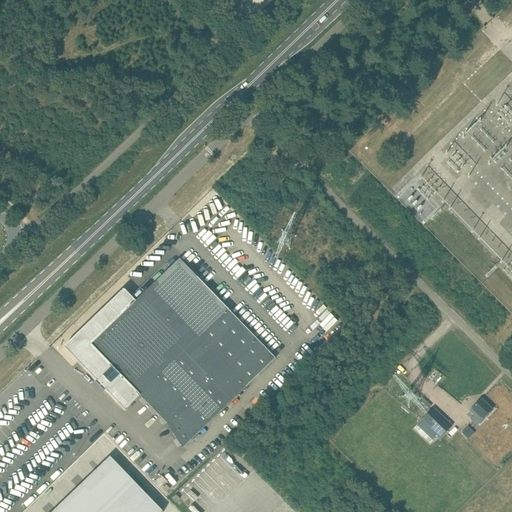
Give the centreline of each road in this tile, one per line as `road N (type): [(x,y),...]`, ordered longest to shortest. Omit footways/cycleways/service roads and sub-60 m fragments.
road 1 (primary): [(0,322),(335,0)]
road 2 (unclassified): [(511,374),(249,113)]
road 3 (unclassified): [(0,354),(249,113)]
road 4 (unclassified): [(26,235),(224,50),(221,34),(188,0)]
road 5 (unclassified): [(249,113),(366,0)]
